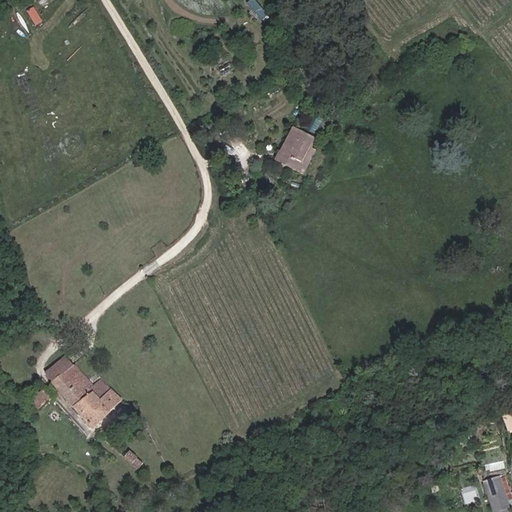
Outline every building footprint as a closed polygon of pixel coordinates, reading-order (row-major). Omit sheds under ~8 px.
[(302,176),(321,137),(295,125),(269,172),(284,179),(286,169),(302,176)] [(251,227),(247,219),(238,223),(244,232),(251,227)] [(48,374),(98,429),(125,400),(103,377),(96,384),(68,357),(48,374)] [(41,411),(54,399),(46,390),(33,402),(41,411)] [(501,417),(506,429),(511,426),(511,409),(500,414),(501,417)] [(129,458),(141,468),(147,463),(134,452),(129,458)] [(511,497),(505,476),(486,482),(495,511),(496,511),(511,506),(511,497)]
